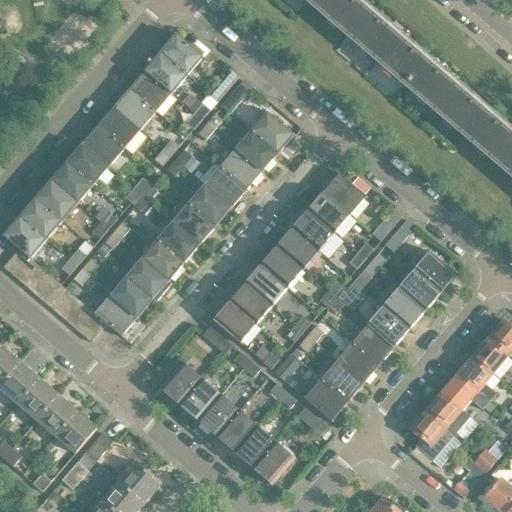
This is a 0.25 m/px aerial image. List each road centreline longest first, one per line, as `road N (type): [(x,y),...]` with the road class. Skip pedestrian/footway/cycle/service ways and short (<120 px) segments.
road 1 (residential): [(109,389),(335,136)]
road 2 (residential): [(0,203),(174,0)]
road 3 (residential): [(500,276),(335,136)]
road 4 (residential): [(362,434),(500,276)]
road 5 (residential): [(335,136),(176,0)]
road 6 (residential): [(109,389),(0,296)]
road 7 (residential): [(208,475),(109,389)]
